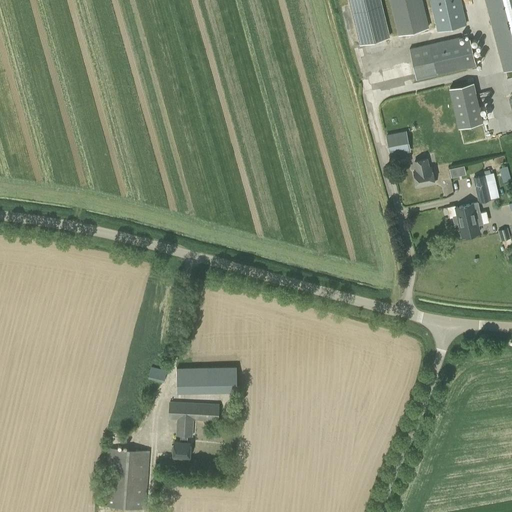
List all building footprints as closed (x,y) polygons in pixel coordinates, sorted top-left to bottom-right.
[(379,0),(349,0),(360,43),(389,36),(379,0)] [(428,27),(421,0),(390,0),(398,35),(401,34),(405,33),(424,28),(427,27),(428,27)] [(431,0),(438,30),(466,24),(460,0),(431,0)] [(511,0),(485,0),(504,71),(511,68),(511,0)] [(409,48),(416,80),(476,65),(468,38),(459,41),(458,37),(409,48)] [(483,122),(474,82),(449,87),(459,127),(483,122)] [(390,155),(411,151),(406,130),(386,134),(390,155)] [(416,170),(414,171),(417,186),(434,183),(431,167),(428,167),(426,158),(414,161),(416,170)] [(456,166),(449,168),(452,177),(458,175),(456,166)] [(503,182),(510,180),(506,166),(500,168),(503,182)] [(473,177),(478,202),(494,198),(492,190),(493,189),(491,179),(486,180),(485,175),(473,177)] [(479,231),(473,203),(456,207),(462,235),(479,231)] [(507,228),(498,230),(501,241),(510,238),(507,228)] [(163,383),(167,370),(151,366),(148,378),(163,383)] [(177,367),(177,392),(237,392),(237,368),(177,367)] [(169,401),(168,418),(177,418),(176,435),(193,435),(193,419),(218,421),(219,404),(169,401)] [(189,457),(190,442),(174,441),(173,456),(189,457)] [(108,448),(103,505),(145,509),(150,450),(108,448)]
